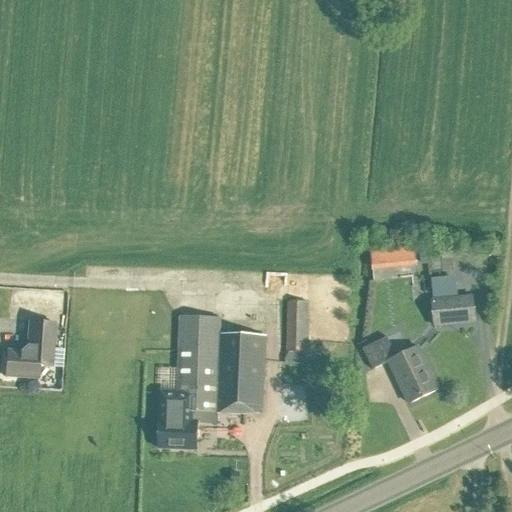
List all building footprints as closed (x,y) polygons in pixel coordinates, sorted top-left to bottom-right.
[(414,246),(387,249),(389,268),(416,266),(414,246)] [(429,255),(430,275),(454,273),(452,253),(429,255)] [(289,282),(286,365),(306,366),(308,283),(289,282)] [(473,298),(432,302),(435,327),(476,323),(473,298)] [(162,406),(159,450),(196,451),(198,424),(217,425),(217,414),(246,415),(262,415),(265,339),(220,338),(221,320),(180,319),(179,351),(177,396),(177,406),(162,406)] [(7,351),(6,378),(39,380),(40,367),(51,367),(55,325),(28,323),(26,352),(7,351)] [(418,349),(397,359),(387,339),(363,350),(373,371),(389,363),(409,405),(438,391),(418,349)]
